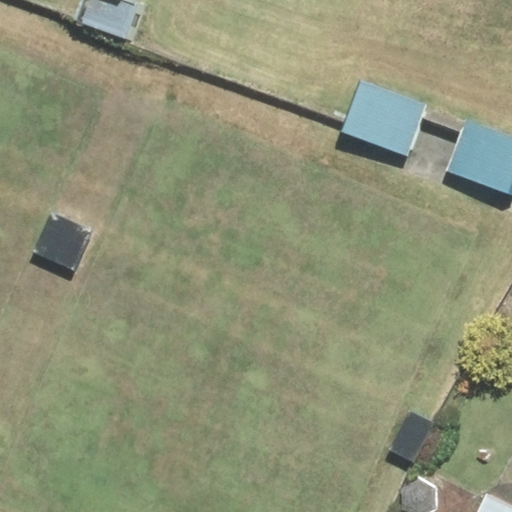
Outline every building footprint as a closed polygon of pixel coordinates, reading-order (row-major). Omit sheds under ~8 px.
[(84,0),(81,11),(133,28),(142,0),(84,0)] [(355,116),(352,124),(415,148),(429,112),(433,100),(370,76),(355,116)] [(464,123),(451,158),(511,180),(511,125),(469,109),(464,123)] [(61,210),(44,248),(75,262),(92,224),(61,210)] [(420,402),(399,441),(423,454),(443,415),(420,402)] [(511,511),(511,507),(494,498),(486,511),(511,511)]
